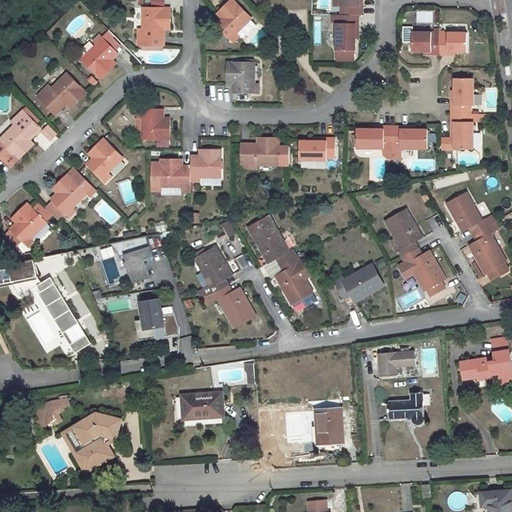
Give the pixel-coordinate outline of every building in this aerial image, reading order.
[(250,20),(252,19),(233,0),(219,13),(223,18),(216,25),(233,43),(240,37),(241,38),(245,38),(257,26),(250,20)] [(340,0),(341,7),(344,7),(344,15),(359,15),(363,15),(362,0),(340,0)] [(139,31),(139,46),(143,46),(163,46),(164,46),(164,27),(170,27),(170,9),(142,8),(142,30),(139,31)] [(355,51),(355,32),(359,32),(359,15),(344,15),(340,15),(340,24),(337,24),(337,50),(337,60),(355,61),(355,51)] [(431,33),(413,33),(413,27),(404,27),(404,41),(413,42),(413,52),(431,52),(431,55),(440,55),(440,36),(440,30),(435,30),(435,36),(431,36),(431,33)] [(448,36),(440,36),(440,55),(448,55),(448,52),(467,53),(467,34),(448,33),(448,36)] [(115,66),(111,62),(119,54),(101,36),(94,42),(98,45),(83,60),(101,79),(115,66)] [(228,63),(228,82),(234,82),(234,93),(259,94),(259,85),(255,85),(254,64),(228,63)] [(49,85),(37,96),(56,115),(69,102),(74,106),(87,93),(68,74),(53,89),(49,85)] [(471,114),(471,106),(474,106),(474,79),(455,78),(455,98),(452,98),(452,115),(471,114)] [(163,110),(138,110),(138,119),(143,119),(143,140),(170,140),(170,122),(164,122),(163,110)] [(24,111),(12,122),(16,126),(0,140),(19,160),(33,146),(28,142),(42,129),(24,111)] [(454,131),(454,149),(473,150),(473,122),(471,122),(471,115),(471,114),(452,115),(451,131),(454,131)] [(357,129),(357,149),(383,149),(383,155),(387,159),(393,159),(393,126),(378,126),(377,130),(357,129)] [(393,126),(393,159),(401,159),(401,149),(428,150),(428,130),(409,129),(409,127),(393,126)] [(96,156),(88,165),(106,183),(112,177),(109,173),(124,158),(105,139),(92,152),(96,156)] [(242,145),(242,170),(258,171),(258,167),(280,166),(280,139),(261,139),(261,145),(242,145)] [(300,142),(300,161),(328,162),(328,159),(335,159),(336,139),(319,139),(319,141),(300,142)] [(222,151),(203,151),(203,158),(191,157),(191,166),(191,182),(200,183),(201,178),(222,178),(222,151)] [(191,182),(191,166),(179,166),(179,160),(162,160),(161,163),(153,163),(152,192),(161,192),(161,187),(182,187),(182,192),(191,192),(191,182)] [(76,211),(73,209),(88,194),(69,174),(56,187),(60,192),(52,200),(70,218),(76,211)] [(467,192),(447,204),(463,233),(474,227),(477,233),(495,222),(492,216),(483,221),(467,192)] [(22,241),(29,248),(36,241),(38,243),(53,228),(28,204),(15,217),(19,221),(11,229),(11,230),(22,241)] [(416,250),(412,244),(423,238),(406,209),(386,221),(402,250),(399,251),(402,258),(416,250)] [(289,252),(269,216),(249,228),(269,263),(279,257),(283,264),(297,256),(293,250),(289,252)] [(229,219),(221,223),(227,236),(235,233),(229,219)] [(495,222),(477,233),(481,239),(470,245),(486,274),(490,272),(499,267),(503,275),(504,275),(508,273),(507,269),(504,264),(507,263),(491,234),(499,229),(495,222)] [(22,241),(11,230),(5,236),(16,247),(22,241)] [(121,253),(132,282),(150,276),(143,258),(151,255),(144,234),(113,244),(117,254),(121,253)] [(100,248),(102,258),(114,255),(112,246),(100,248)] [(226,288),(222,281),(233,276),(216,246),(196,258),(212,287),(209,289),(213,296),(226,288)] [(416,250),(402,258),(406,264),(409,262),(414,272),(425,291),(428,289),(431,296),(445,288),(441,282),(446,279),(436,262),(441,259),(436,251),(431,254),(429,251),(419,256),(416,250)] [(101,259),(107,285),(125,282),(119,255),(101,259)] [(297,256),(283,264),(287,270),(276,276),(292,304),(313,292),(305,279),(314,274),(306,258),(300,262),(297,256)] [(38,277),(38,276),(34,260),(0,267),(0,284),(13,282),(22,295),(38,287),(66,333),(79,324),(51,279),(42,284),(38,277)] [(409,262),(406,264),(403,266),(408,275),(414,272),(409,262)] [(476,263),(473,264),(481,278),(483,276),(476,263)] [(343,278),(335,282),(345,298),(352,295),(356,302),(384,286),(372,265),(344,281),(343,278)] [(503,275),(499,267),(490,272),(494,280),(503,275)] [(226,288),(213,296),(216,302),(219,300),(235,328),(256,316),(239,288),(229,294),(226,288)] [(160,299),(141,303),(144,320),(147,339),(180,334),(180,327),(176,313),(163,315),(162,308),(160,299)] [(173,307),(162,308),(163,315),(176,313),(173,307)] [(144,320),(136,321),(139,341),(147,339),(144,320)] [(70,346),(86,336),(79,324),(66,333),(63,334),(70,346)] [(86,336),(70,346),(75,354),(91,344),(86,336)] [(493,378),(492,374),(500,373),(502,383),(511,381),(511,361),(508,337),(493,339),(495,357),(461,362),(464,379),(478,377),(479,380),(493,378)] [(396,352),(379,353),(381,377),(397,375),(396,367),(416,365),(415,352),(396,353),(396,352)] [(254,363),(246,364),(247,370),(249,372),(255,371),(254,363)] [(223,392),(182,395),(184,419),(224,416),(223,392)] [(25,403),(24,395),(14,397),(16,405),(25,403)] [(424,397),(412,398),(412,400),(389,402),(390,419),(413,417),(415,422),(418,424),(419,424),(422,423),(424,422),(424,420),(424,397)] [(70,404),(69,399),(53,401),(47,404),(52,412),(62,407),(63,409),(70,404)] [(42,427),(54,420),(55,417),(52,412),(47,404),(44,406),(43,405),(39,410),(38,413),(39,414),(38,417),(37,419),(38,424),(42,427)] [(342,409),(317,411),(318,435),(331,434),(331,441),(344,441),(342,409)] [(113,456),(106,444),(112,441),(113,436),(116,437),(121,420),(98,414),(76,427),(87,446),(80,451),(91,469),(113,456)] [(76,427),(65,434),(87,471),(91,469),(80,451),(87,446),(76,427)] [(430,485),(423,485),(424,498),(431,497),(430,485)] [(511,511),(511,501),(511,490),(481,491),(482,506),(490,505),(490,511),(511,511)]
